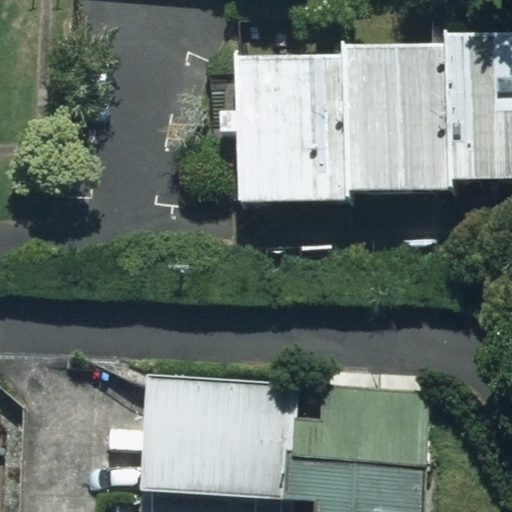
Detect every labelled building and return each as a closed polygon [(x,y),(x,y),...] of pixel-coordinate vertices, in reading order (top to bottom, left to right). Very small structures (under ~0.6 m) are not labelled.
[(511,35),(241,51),(251,213),(511,197),(511,35)] [(313,511),(316,453),(319,387),(161,380),(155,511),(313,511)] [(316,453),(433,458),(435,391),(319,387),(316,453)] [(0,511),(13,511),(19,430),(0,428),(0,511)] [(430,511),(433,458),(316,453),(313,511),(430,511)]
